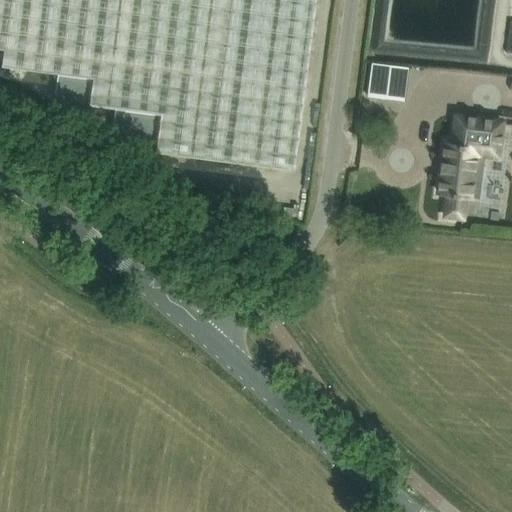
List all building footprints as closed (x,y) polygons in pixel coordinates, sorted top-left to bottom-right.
[(0,0),(0,48),(4,49),(2,66),(92,77),(92,78),(89,104),(160,113),(155,151),(156,151),(293,169),(314,0),(0,0)] [(403,101),(407,67),(370,62),(366,96),(403,101)] [(62,101),(87,104),(90,78),(58,74),(55,95),(62,101)] [(113,133),(155,138),(158,114),(116,109),(113,133)] [(499,122),(457,117),(454,144),(446,143),(442,178),(438,180),(437,187),(440,190),(440,193),(448,194),(445,215),(462,217),(465,196),(468,197),(470,180),(480,181),(484,148),(496,149),(499,122)]
